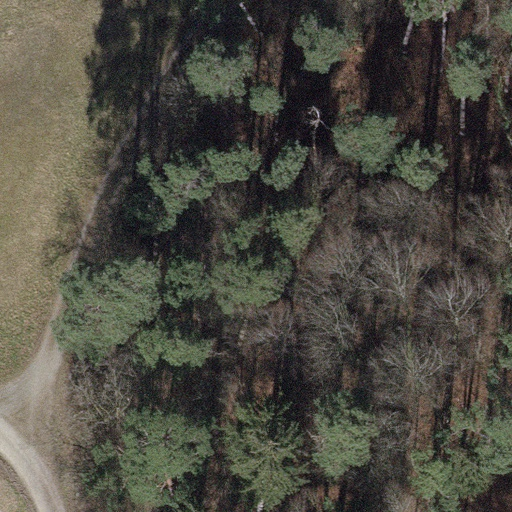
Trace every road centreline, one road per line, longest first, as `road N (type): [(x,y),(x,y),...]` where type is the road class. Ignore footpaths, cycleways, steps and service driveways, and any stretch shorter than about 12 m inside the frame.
road 1 (track): [(55,439),(62,355),(125,166),(211,0)]
road 2 (track): [(65,511),(55,439),(0,422)]
